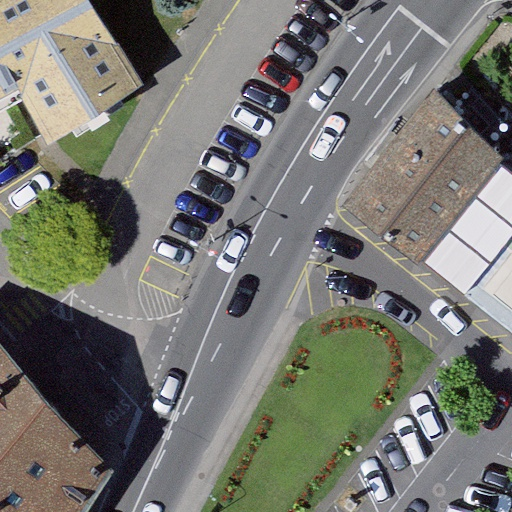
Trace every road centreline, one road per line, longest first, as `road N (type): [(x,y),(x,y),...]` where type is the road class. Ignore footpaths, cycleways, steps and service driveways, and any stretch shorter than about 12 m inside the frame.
road 1 (primary): [(179,429),(281,221),(421,0)]
road 2 (residential): [(179,429),(78,338)]
